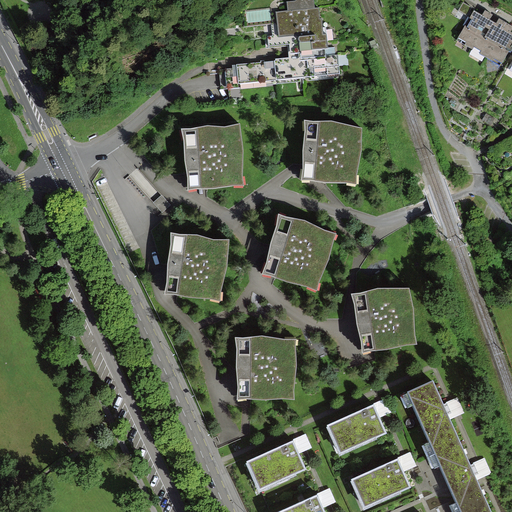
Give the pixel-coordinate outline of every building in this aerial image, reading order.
[(288,61),(220,66),(221,85),(343,76),(342,54),(327,55),(323,7),(315,8),(314,0),(296,0),(297,0),(289,1),(290,13),(272,14),(274,45),(287,44),(288,61)] [(488,19),(474,11),(457,41),(472,49),(488,19)] [(503,27),(488,19),(472,49),(487,57),(503,27)] [(511,45),(511,32),(503,27),(487,57),(501,65),(511,45)] [(256,122),(195,129),(202,193),(263,187),(256,122)] [(378,128),(320,125),(317,189),(374,192),(378,128)] [(356,235),(297,216),(278,276),(336,295),(356,235)] [(243,243),(185,236),(178,295),(235,303),(243,243)] [(420,293),(368,299),(375,352),(426,346),(420,293)] [(311,341),(252,341),(252,399),(311,399),(311,341)] [(446,414),(432,381),(407,393),(434,454),(459,443),(446,414)] [(373,405),(326,427),(339,455),(386,434),(373,405)] [(293,442),(245,463),(258,491),(306,470),(293,442)] [(470,511),(487,505),(459,443),(434,454),(460,511),(470,511)] [(398,460),(351,481),(364,510),(411,489),(398,460)] [(323,511),(316,495),(278,511),(323,511)]
